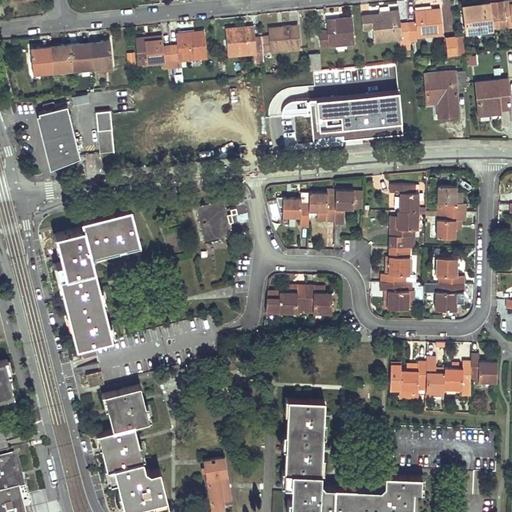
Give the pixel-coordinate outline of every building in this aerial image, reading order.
[(504,11),(503,3),(503,0),(496,1),(497,12),(504,11)] [(496,1),(488,2),(489,12),(497,12),(496,1)] [(488,2),(462,5),(465,30),(499,26),(497,12),(489,12),(488,2)] [(511,2),(503,3),(504,11),(497,12),(499,26),(511,24),(511,2)] [(414,10),(413,10),(414,20),(406,21),(408,36),(441,32),(439,7),(430,8),(414,10)] [(392,12),(398,11),(398,9),(379,10),(380,13),(380,17),(392,16),(392,12)] [(380,13),(360,15),(362,29),(372,28),(373,39),(399,37),(399,44),(408,43),(408,36),(406,21),(399,22),(398,11),(392,12),(392,16),(380,17),(380,13)] [(360,15),(350,16),(352,31),(362,30),(362,29),(360,15)] [(350,16),(325,19),(326,29),(318,30),(320,44),(353,41),(352,31),(350,16)] [(297,24),(267,26),(267,34),(260,35),(261,49),(299,46),(297,24)] [(252,26),(226,28),(229,53),(253,50),(254,61),(262,60),(261,49),(260,35),(253,36),(252,26)] [(192,34),(177,35),(177,43),(169,44),(171,65),(180,65),(180,58),(204,56),(202,30),(192,30),(192,34)] [(161,34),(135,36),(137,62),(161,60),(162,66),(171,65),(169,44),(162,45),(161,34)] [(461,44),(460,35),(453,36),(454,44),(461,44)] [(444,56),(462,54),(461,44),(454,44),(453,36),(442,37),(444,56)] [(98,40),(89,41),(91,65),(111,64),(109,39),(98,40)] [(79,42),(69,43),(71,67),(91,65),(89,41),(79,42)] [(59,43),(49,44),(51,69),(71,67),(69,43),(59,43)] [(39,45),(29,46),(31,71),(51,69),(49,44),(39,45)] [(319,53),(308,53),(308,68),(320,68),(319,53)] [(468,55),(468,64),(476,64),(476,55),(468,55)] [(436,102),(437,115),(458,113),(456,87),(466,86),(465,69),(455,70),(455,69),(424,72),(426,103),(436,102)] [(475,81),(477,110),(500,108),(510,107),(507,78),(475,81)] [(397,90),(316,97),(318,127),(400,119),(397,90)] [(72,156),(80,154),(66,100),(33,108),(48,164),(61,159),(62,161),(72,158),(72,156)] [(114,152),(111,112),(96,113),(99,153),(114,152)] [(189,132),(205,132),(205,118),(189,118),(189,132)] [(236,123),(219,124),(220,131),(237,129),(236,123)] [(399,190),(399,208),(418,209),(418,190),(415,190),(415,182),(400,182),(390,182),(390,190),(399,190)] [(440,201),(440,209),(466,210),(466,201),(463,201),(456,201),(456,189),(456,183),(437,183),(437,201),(440,201)] [(334,219),(335,187),(327,187),(327,190),(309,189),(308,194),(308,214),(316,215),(316,209),(326,209),(325,219),(334,219)] [(334,221),(344,222),(344,207),(353,207),(353,188),(335,187),(334,219),(334,221)] [(362,188),(353,188),(353,207),(362,207),(362,188)] [(301,196),(282,195),(282,199),(277,199),(279,207),(282,207),(282,214),(300,215),(299,225),(307,225),(308,214),(308,194),(301,194),(301,196)] [(195,204),(203,238),(217,235),(218,237),(232,233),(227,215),(223,197),(215,199),(195,204)] [(58,277),(94,268),(92,259),(94,254),(139,243),(130,207),(104,213),(82,219),(84,226),(53,234),(57,248),(59,248),(61,256),(62,261),(54,263),(58,277)] [(389,231),(388,245),(408,245),(414,245),(414,227),(418,227),(418,209),(399,208),(397,208),(397,214),(389,214),(389,231)] [(326,209),(316,209),(316,215),(316,218),(325,219),(326,209)] [(436,217),(436,234),(455,235),(455,227),(456,217),(462,218),(465,218),(466,210),(440,209),(440,217),(436,217)] [(408,245),(388,245),(388,254),(408,254),(408,245)] [(408,254),(388,254),(388,272),(384,272),(380,272),(380,280),(405,280),(405,272),(409,272),(409,254),(408,254)] [(457,256),(436,255),(436,273),(438,273),(438,281),(464,282),(464,274),(456,273),(456,264),(457,256)] [(94,268),(58,277),(61,292),(63,291),(65,301),(68,312),(66,312),(70,327),(72,326),(74,335),(77,347),(79,346),(114,337),(111,323),(108,323),(103,303),(105,302),(102,288),(99,289),(94,268)] [(411,288),(411,280),(405,280),(380,280),(380,288),(383,288),(387,288),(387,306),(408,307),(408,298),(412,298),(414,298),(414,288),(411,288)] [(464,289),(464,282),(438,281),(423,281),(423,290),(434,290),(435,290),(434,307),(456,307),(456,297),(456,289),(464,289)] [(279,289),(278,310),(297,310),(297,308),(304,308),(304,283),(296,283),(296,289),(286,289),(279,289)] [(304,283),(304,308),(313,308),(313,311),(331,311),(331,290),(324,290),(312,290),(312,283),(304,283)] [(264,309),(278,310),(279,289),(265,289),(264,309)] [(85,370),(89,385),(137,373),(221,352),(219,341),(218,337),(216,329),(215,325),(212,313),(114,337),(79,346),(82,358),(97,354),(98,358),(99,362),(84,365),(85,370)] [(478,379),(497,380),(498,359),(478,358),(478,351),(471,351),(472,359),(470,377),(478,377),(478,379)] [(426,384),(425,393),(443,394),(443,386),(444,370),(435,370),(435,365),(435,354),(427,354),(426,359),(426,384)] [(0,396),(14,393),(10,375),(5,358),(0,359),(0,396)] [(444,370),(443,386),(462,387),(462,384),(469,384),(470,377),(472,359),(463,358),(463,366),(458,366),(444,365),(444,370)] [(417,369),(399,368),(400,360),(390,359),(389,386),(399,387),(407,387),(407,395),(417,395),(417,384),(426,384),(426,359),(418,359),(418,360),(417,369)] [(417,369),(418,360),(400,360),(399,368),(417,369)] [(112,427),(133,422),(150,418),(147,404),(145,404),(139,383),(106,392),(109,405),(107,405),(108,410),(112,427)] [(407,387),(399,387),(399,395),(407,395),(407,387)] [(411,511),(413,489),(419,489),(419,474),(392,473),(385,473),(384,486),(320,484),(321,470),(319,470),(319,455),(322,455),(323,434),(320,434),(321,420),(323,420),(324,397),(288,396),(288,411),(286,410),(284,432),(287,432),(286,446),(284,446),(284,469),(285,469),(285,482),(289,482),(290,487),(290,497),(292,497),(291,511),(297,511),(411,511)] [(1,420),(0,420),(0,462),(0,461),(0,449),(8,447),(7,444),(6,436),(5,432),(1,420)] [(108,465),(142,457),(144,457),(140,443),(138,443),(133,422),(112,427),(97,431),(102,450),(106,466),(108,465)] [(206,471),(212,509),(223,507),(222,499),(230,497),(228,486),(228,484),(222,452),(202,454),(204,465),(206,471)] [(142,457),(108,465),(111,478),(116,477),(118,483),(119,492),(122,491),(125,505),(152,498),(153,504),(168,500),(159,466),(150,469),(144,465),(142,457)] [(0,499),(25,493),(20,475),(16,458),(0,462),(0,499)] [(472,471),(461,472),(461,483),(472,483),(472,471)] [(25,493),(0,499),(0,511),(27,511),(27,508),(28,507),(25,493)]
